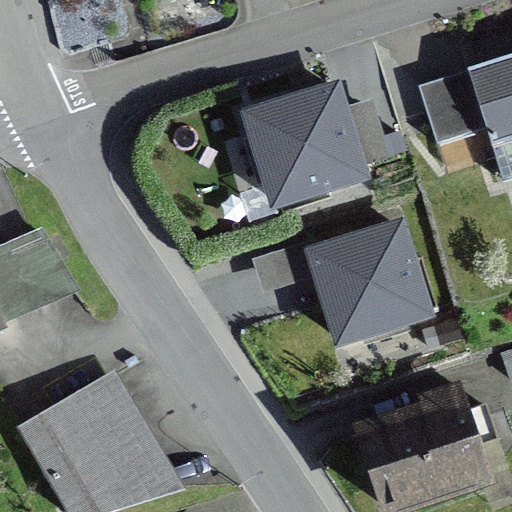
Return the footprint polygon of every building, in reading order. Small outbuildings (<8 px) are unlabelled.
[(511,58),(414,88),(432,146),(483,130),(498,178),(511,174),(511,58)] [(272,195),(359,169),(334,86),(247,112),(272,195)] [(338,334),(421,306),(393,223),(310,251),(338,334)] [(511,382),(511,354),(501,358),(510,383),(511,382)] [(66,511),(93,511),(174,486),(107,376),(17,431),(66,511)] [(460,420),(359,455),(378,511),(456,511),(488,501),(460,420)]
